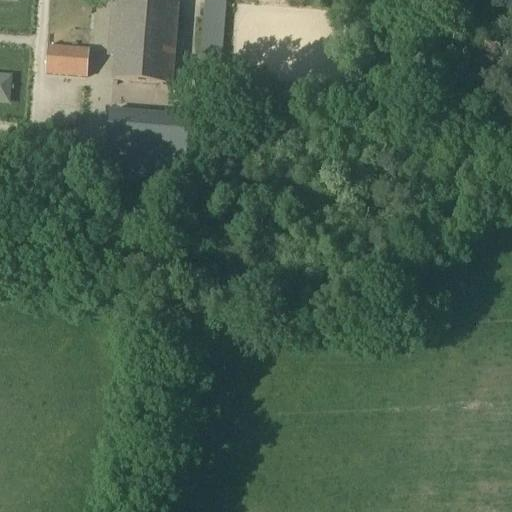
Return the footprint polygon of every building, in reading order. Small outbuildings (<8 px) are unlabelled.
[(119,1),(117,15),(153,18),(154,11),(178,13),(178,6),(162,5),(136,3),(119,1)] [(225,3),(223,2),(203,1),(196,89),(229,92),(232,58),(221,57),(225,3)] [(151,40),(150,54),(174,56),(178,13),(154,11),(153,18),(151,40)] [(95,15),(52,13),(50,41),(94,42),(95,15)] [(117,15),(115,37),(151,40),(153,18),(117,15)] [(115,37),(113,59),(114,59),(150,62),(150,54),(151,40),(115,37)] [(49,47),(46,75),(86,79),(88,51),(49,47)] [(150,62),(148,84),(172,86),(174,56),(150,54),(150,62)] [(114,59),(112,81),(148,84),(150,62),(114,59)] [(157,124),(158,108),(118,108),(118,124),(157,124)] [(123,148),(122,174),(155,176),(156,149),(123,148)]
